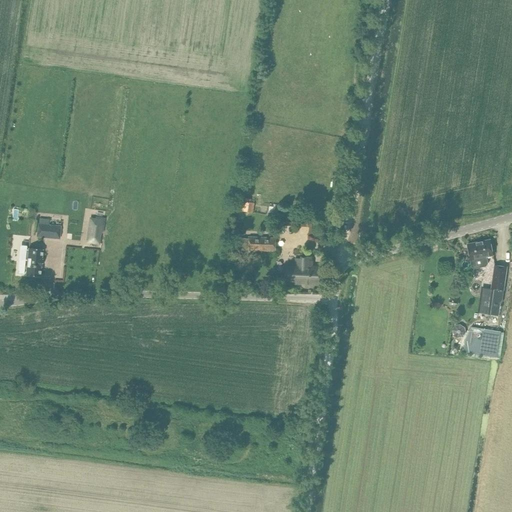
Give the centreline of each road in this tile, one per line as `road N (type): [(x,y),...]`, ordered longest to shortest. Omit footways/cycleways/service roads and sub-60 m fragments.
road 1 (unclassified): [(331,294),(92,293),(0,303)]
road 2 (track): [(339,264),(383,0)]
road 3 (track): [(306,511),(331,294)]
road 4 (unclassified): [(331,294),(339,264),(511,217)]
